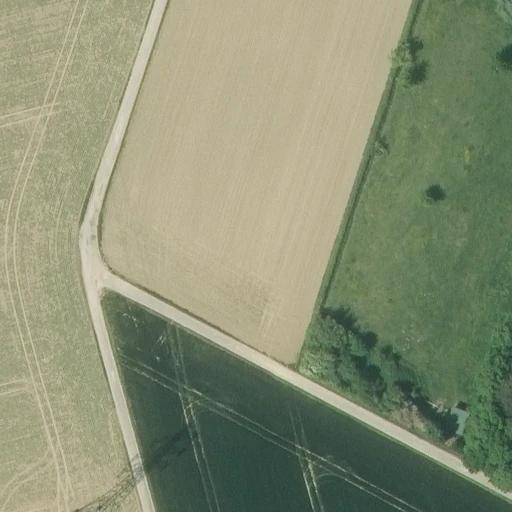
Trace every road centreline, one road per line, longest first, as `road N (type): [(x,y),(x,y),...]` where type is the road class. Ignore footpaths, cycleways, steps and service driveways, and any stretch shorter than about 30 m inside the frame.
road 1 (track): [(167,0),(87,250),(151,511)]
road 2 (track): [(511,495),(91,269)]
